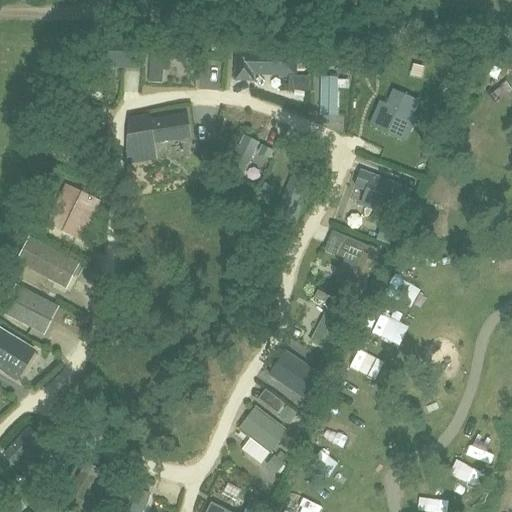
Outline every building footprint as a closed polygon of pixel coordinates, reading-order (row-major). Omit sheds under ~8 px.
[(96,34),(94,66),(136,68),(137,37),(96,34)] [(152,43),(150,83),(162,83),(162,71),(163,59),(170,60),(195,61),(196,45),(152,43)] [(239,80),(251,80),(251,74),(294,75),(294,73),(295,56),(240,55),(239,80)] [(362,63),(362,79),(374,79),(375,63),(362,63)] [(310,78),(293,78),(292,90),(309,90),(310,78)] [(380,102),(370,126),(406,142),(417,118),(413,117),(420,102),(394,90),(387,105),(380,102)] [(146,123),(152,122),(151,117),(129,120),(126,166),(157,161),(155,143),(149,144),(146,123)] [(464,125),(458,149),(491,157),(496,137),(481,133),(482,129),(464,125)] [(228,171),(227,174),(241,181),(258,145),(244,138),(240,147),(232,143),(227,153),(228,153),(235,157),(228,171)] [(263,147),(259,154),(270,159),(274,152),(263,147)] [(356,184),(357,185),(356,187),(367,191),(362,205),(389,215),(394,201),(403,204),(408,191),(361,174),(360,176),(358,177),(356,184)] [(82,244),(102,203),(66,185),(46,227),(82,244)] [(80,266),(29,239),(16,264),(67,291),(80,266)] [(361,298),(380,253),(347,240),(341,254),(359,261),(346,291),(361,298)] [(511,253),(500,254),(501,275),(511,274),(511,253)] [(391,297),(409,304),(415,288),(397,281),(391,297)] [(60,309),(16,286),(1,314),(45,337),(60,309)] [(325,304),(328,297),(317,292),(314,299),(325,304)] [(392,345),(400,325),(378,316),(370,336),(392,345)] [(0,371),(18,383),(37,351),(0,328),(0,371)] [(360,351),(354,368),(378,376),(383,360),(360,351)] [(320,377),(286,354),(270,378),(304,400),(320,377)] [(248,441),(250,441),(270,456),(271,456),(287,434),(258,413),(248,426),(246,426),(242,433),(242,436),(248,441)] [(350,445),(354,428),(326,422),(322,439),(350,445)] [(35,465),(24,454),(38,439),(26,428),(3,452),(26,474),(35,465)] [(102,511),(105,508),(87,498),(100,474),(86,466),(64,504),(78,511),(102,511)] [(42,472),(25,491),(34,500),(52,481),(42,472)] [(144,511),(150,494),(138,491),(130,511),(144,511)] [(226,511),(212,505),(207,511),(260,511),(263,506),(252,500),(245,511),(226,511)]
